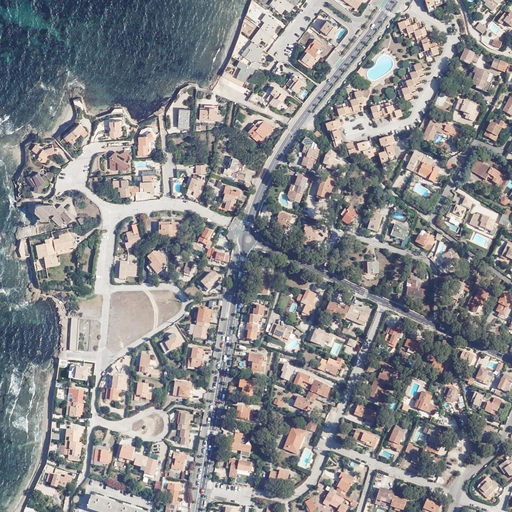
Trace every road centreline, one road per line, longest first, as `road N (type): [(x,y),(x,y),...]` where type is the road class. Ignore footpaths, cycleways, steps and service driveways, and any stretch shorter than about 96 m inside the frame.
road 1 (secondary): [(394,0),(297,125),(251,214)]
road 2 (secondary): [(247,246),(202,490)]
road 3 (residential): [(101,365),(181,316),(187,301),(174,285),(105,289)]
road 4 (residential): [(320,271),(341,237),(426,261),(439,274),(434,324)]
road 5 (residential): [(331,442),(388,303)]
road 6 (residential): [(231,223),(168,202),(110,216)]
